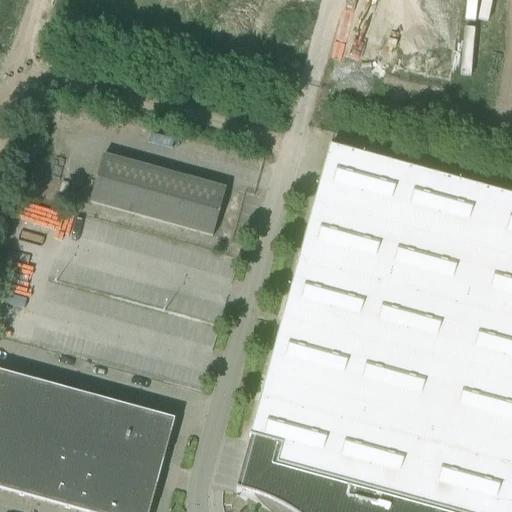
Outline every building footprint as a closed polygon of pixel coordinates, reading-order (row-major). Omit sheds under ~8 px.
[(344,0),(342,8),(412,27),(418,0),(344,0)] [(235,489),(235,491),(252,495),(260,498),(269,501),(277,505),(284,509),(285,510),(284,511),(511,511),(511,197),(328,147),(249,436),(248,436),(248,438),(253,439),(239,490),(235,489)] [(88,204),(212,238),(225,190),(101,156),(88,204)] [(4,374),(0,388),(0,432),(12,435),(27,380),(4,374)] [(27,380),(12,435),(35,442),(50,387),(27,380)] [(50,387),(35,442),(58,448),(73,393),(50,387)] [(73,393),(58,448),(81,454),(96,399),(73,393)] [(96,399),(81,454),(104,460),(111,433),(119,405),(96,399)] [(119,405),(111,433),(166,448),(174,421),(119,405)] [(0,432),(0,478),(12,435),(0,432)] [(111,433),(104,460),(159,476),(166,448),(111,433)] [(12,435),(0,478),(0,491),(20,497),(35,442),(12,435)] [(35,442),(20,497),(43,503),(58,448),(35,442)] [(58,448),(43,503),(65,509),(81,454),(58,448)] [(81,454),(65,509),(75,511),(89,511),(96,488),(104,460),(81,454)] [(104,460),(96,488),(151,503),(159,476),(104,460)] [(96,488),(89,511),(148,511),(151,503),(96,488)]
